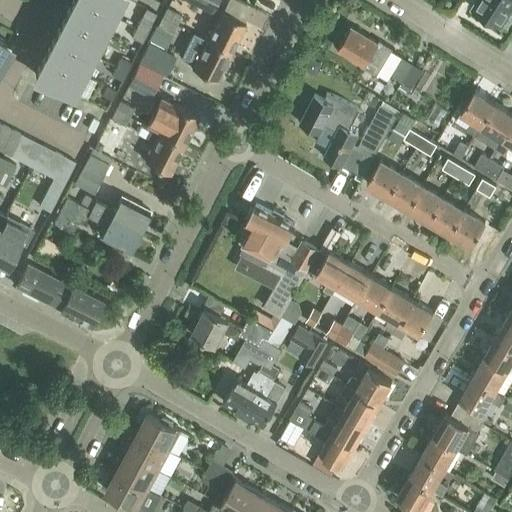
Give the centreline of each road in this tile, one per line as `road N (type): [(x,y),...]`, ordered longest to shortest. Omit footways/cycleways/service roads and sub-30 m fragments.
road 1 (residential): [(478,288),(239,143)]
road 2 (residential): [(356,499),(116,363)]
road 3 (residential): [(116,363),(239,143)]
road 4 (residential): [(356,499),(478,288)]
road 5 (residential): [(84,149),(0,100),(39,22)]
road 6 (residential): [(239,143),(312,0)]
road 7 (residential): [(53,485),(116,363)]
road 8 (residential): [(511,72),(396,0)]
road 9 (residential): [(116,363),(0,305)]
